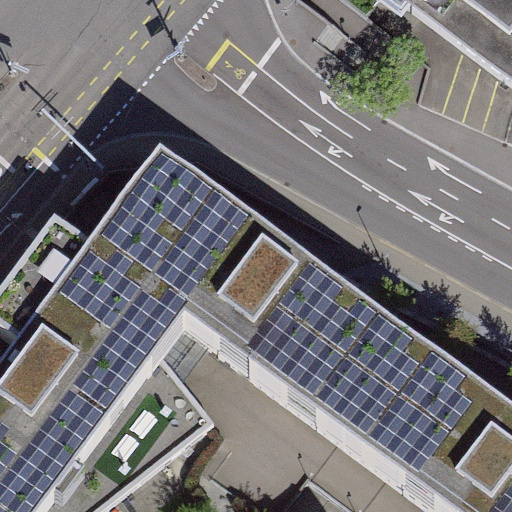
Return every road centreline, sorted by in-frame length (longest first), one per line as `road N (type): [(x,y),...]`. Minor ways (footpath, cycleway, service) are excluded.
road 1 (secondary): [(134,0),(229,93),(355,173),(511,257)]
road 2 (secondary): [(0,134),(116,0)]
